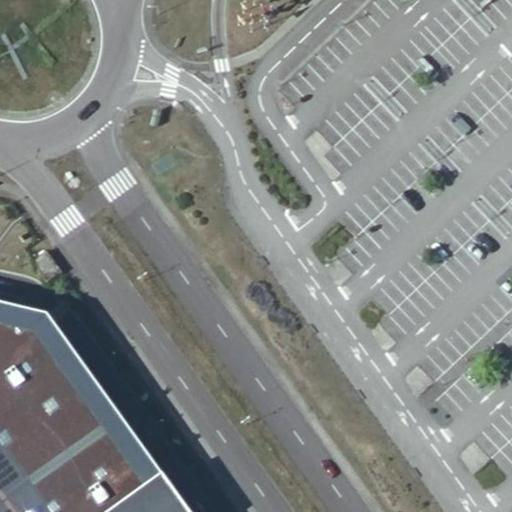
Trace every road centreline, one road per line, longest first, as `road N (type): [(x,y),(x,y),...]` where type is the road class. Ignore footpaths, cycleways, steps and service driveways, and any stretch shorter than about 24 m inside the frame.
road 1 (unclassified): [(351,511),(101,157),(93,120)]
road 2 (unclassified): [(17,148),(275,511)]
road 3 (secondary): [(93,120),(126,64),(122,0)]
